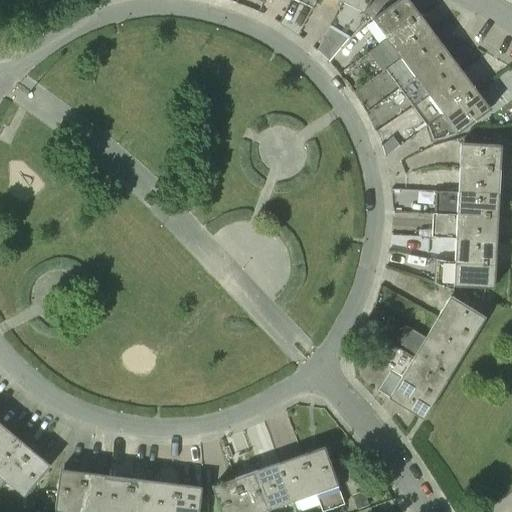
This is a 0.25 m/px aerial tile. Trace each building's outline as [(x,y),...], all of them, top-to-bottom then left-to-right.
[(371,0),(343,0),(343,2),(365,13),(368,6),(371,0)] [(399,0),(373,20),(388,39),(420,15),(408,0),(399,0)] [(420,15),(388,39),(369,53),(382,72),(385,70),(434,34),(420,15)] [(399,89),(421,72),(448,52),(434,34),(385,70),(399,89)] [(413,108),(462,72),(448,52),(421,72),(399,89),(413,108)] [(462,72),(413,108),(427,127),(477,91),(462,72)] [(491,110),(477,91),(427,127),(427,128),(431,142),(458,134),(491,110)] [(393,139),(382,148),(385,159),(399,147),(393,139)] [(460,168),(501,170),(502,146),(493,146),(461,144),(460,168)] [(459,192),(500,194),(501,170),(460,168),(459,192)] [(500,194),(459,192),(436,191),(434,214),(498,217),(500,194)] [(498,217),(434,214),(433,237),(456,239),(497,241),(498,217)] [(497,241),(456,239),(455,262),(496,264),(497,241)] [(496,264),(455,262),(436,258),(434,284),(454,291),(454,287),(486,288),(495,288),(496,264)] [(450,297),(438,317),(473,339),(486,318),(478,313),(450,297)] [(380,309),(375,309),(372,314),(375,319),(380,318),(383,314),(380,309)] [(473,339),(438,317),(425,338),(461,359),(473,339)] [(409,323),(397,343),(412,352),(424,332),(409,323)] [(461,359),(425,338),(413,358),(448,379),(461,359)] [(393,346),(381,366),(389,371),(390,370),(401,377),(436,399),(448,379),(413,358),(393,346)] [(436,399),(401,377),(388,398),(416,415),(424,420),(436,399)] [(0,422),(0,453),(15,435),(0,422)] [(0,490),(7,482),(33,450),(15,435),(0,453),(0,490)] [(303,454),(316,494),(322,511),(323,511),(345,505),(325,447),(303,454)] [(33,450),(7,482),(24,497),(51,465),(33,450)] [(316,494),(303,454),(280,462),(293,501),(316,494)] [(296,511),(293,501),(280,462),(257,470),(271,509),(271,511),(296,511)] [(64,511),(79,511),(85,471),(61,468),(59,479),(55,511),(64,511)] [(262,511),(271,509),(257,470),(236,477),(247,511),(262,511)] [(103,511),(108,474),(85,471),(79,511),(103,511)] [(127,511),(132,477),(108,474),(103,511),(127,511)] [(150,511),(155,480),(132,477),(127,511),(150,511)] [(247,511),(236,477),(212,485),(216,495),(221,511),(247,511)] [(174,511),(178,483),(155,480),(150,511),(174,511)] [(178,483),(174,511),(199,511),(201,497),(203,486),(178,483)] [(360,508),(370,504),(365,490),(355,494),(360,508)]
